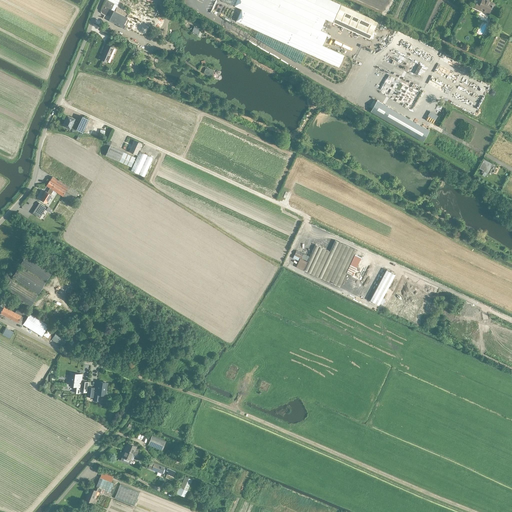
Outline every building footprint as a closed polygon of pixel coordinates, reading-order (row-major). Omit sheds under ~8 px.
[(106,0),(103,6),(112,11),(115,3),(115,4),(117,0),(119,1),(120,0),(106,0)] [(330,0),(220,0),(241,9),(236,20),(339,67),(344,55),(323,45),(329,34),(321,30),(326,19),(370,40),(378,21),(348,8),(330,0)] [(480,9),(484,11),(488,13),(490,10),(493,4),(489,2),(489,1),(486,0),(482,0),(481,3),(478,1),(475,8),(480,10),(480,9)] [(114,11),(110,20),(122,26),(122,27),(125,29),(126,27),(124,27),(125,25),(123,24),(127,17),(129,13),(116,7),(114,11)] [(107,62),(114,47),(115,46),(111,44),(110,46),(107,44),(101,59),(107,62)] [(209,75),(212,70),(207,67),(206,68),(205,68),(203,72),(209,75)] [(387,75),(381,89),(384,90),(384,92),(388,94),(392,85),(391,85),(394,78),(387,75)] [(429,131),(388,106),(377,100),(370,112),(423,142),(429,131)] [(68,115),(63,125),(70,128),(75,119),(68,115)] [(76,129),(83,132),(89,119),(82,116),(76,129)] [(129,151),(137,155),(142,143),(134,140),(129,151)] [(109,146),(105,155),(131,167),(135,158),(109,146)] [(139,151),(130,171),(144,177),(153,158),(139,151)] [(480,168),(489,172),(493,163),(484,158),(480,168)] [(50,180),(46,185),(50,188),(48,191),(51,193),(54,190),(73,202),(79,193),(58,180),(52,176),(50,180)] [(51,193),(48,191),(48,192),(46,190),(40,199),(47,203),(52,194),(51,194),(51,193)] [(45,207),(38,202),(31,213),(39,218),(45,207)] [(316,244),(304,270),(340,287),(357,250),(335,240),(330,251),(316,244)] [(307,261),(309,257),(296,250),(294,256),(295,257),(296,256),(307,261)] [(27,251),(3,290),(29,307),(54,267),(27,251)] [(300,258),(296,266),(303,269),(307,261),(300,258)] [(351,277),(359,280),(368,262),(361,258),(351,277)] [(371,261),(353,295),(366,302),(384,268),(371,261)] [(387,269),(370,303),(377,306),(396,273),(387,269)] [(98,283),(91,278),(86,285),(93,290),(98,283)] [(0,313),(18,322),(22,324),(25,318),(21,316),(0,305),(1,303),(0,302),(0,313)] [(29,313),(23,325),(42,336),(49,325),(29,313)] [(48,338),(50,334),(53,329),(49,326),(44,335),(48,338)] [(6,327),(4,332),(11,335),(13,330),(6,327)] [(70,336),(75,340),(79,336),(72,330),(68,334),(70,336)] [(57,331),(52,339),(63,346),(68,338),(57,331)] [(65,347),(72,351),(75,345),(78,347),(80,343),(75,340),(70,336),(67,341),(69,342),(65,347)] [(81,392),(87,392),(87,389),(88,387),(89,382),(81,381),(82,377),(78,376),(79,374),(71,373),(70,385),(75,386),(74,393),(80,394),(81,392)] [(99,384),(98,384),(95,383),(95,388),(88,387),(87,389),(87,392),(86,394),(93,395),(93,400),(98,401),(99,394),(105,395),(107,383),(99,382),(99,384)] [(148,444),(162,450),(166,441),(152,435),(148,444)] [(124,449),(137,454),(138,451),(135,450),(137,446),(128,443),(126,446),(124,449)] [(129,463),(131,460),(133,455),(136,456),(137,454),(124,449),(122,454),(123,455),(122,456),(123,456),(121,460),(129,463)] [(165,468),(154,463),(152,469),(163,473),(165,468)] [(166,470),(168,471),(167,474),(174,476),(176,471),(167,467),(166,470)] [(100,477),(96,486),(105,490),(110,492),(114,483),(100,477)] [(177,493),(182,495),(184,496),(187,490),(192,479),(185,477),(180,487),(179,486),(177,493)] [(120,483),(115,498),(134,505),(140,491),(120,483)] [(96,486),(95,490),(90,488),(86,499),(93,502),(97,491),(100,492),(103,493),(105,490),(96,486)]
